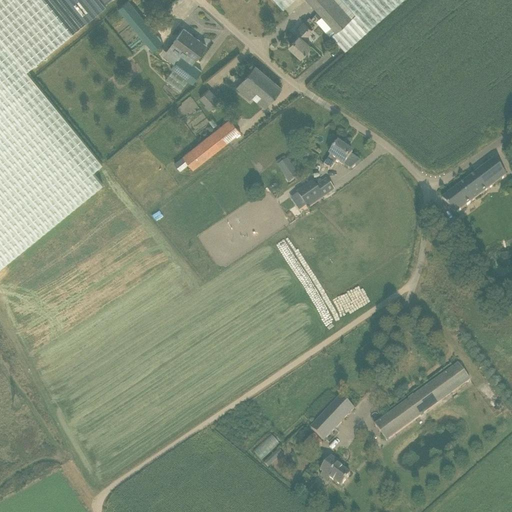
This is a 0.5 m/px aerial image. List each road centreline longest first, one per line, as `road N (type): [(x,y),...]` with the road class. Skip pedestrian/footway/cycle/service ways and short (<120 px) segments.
road 1 (unclassified): [(511,133),(432,188),(276,72),(198,0)]
road 2 (track): [(415,286),(106,491),(97,511)]
